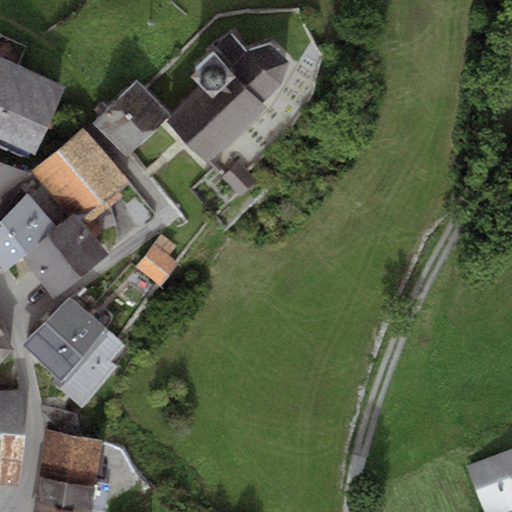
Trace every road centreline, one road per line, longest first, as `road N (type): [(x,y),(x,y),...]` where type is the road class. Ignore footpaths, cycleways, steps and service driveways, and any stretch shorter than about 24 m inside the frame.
road 1 (track): [(347,511),(364,432),(408,315),(481,178),(511,47)]
road 2 (residential): [(13,318),(59,296),(164,218),(106,140)]
road 3 (tertiary): [(13,318),(34,409),(29,473),(13,498)]
